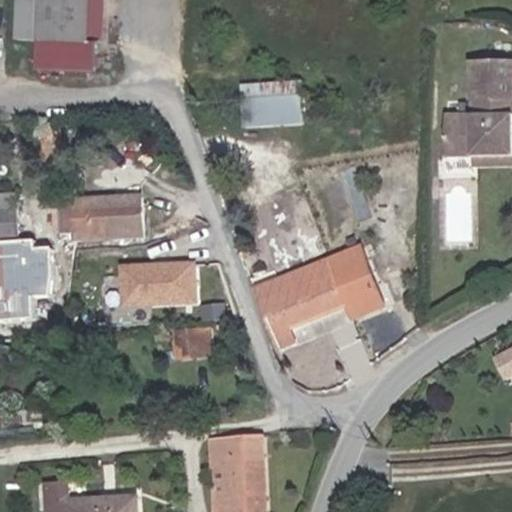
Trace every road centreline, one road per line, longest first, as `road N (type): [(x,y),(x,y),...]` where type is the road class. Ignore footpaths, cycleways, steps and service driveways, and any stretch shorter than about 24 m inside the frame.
road 1 (unclassified): [(328,511),(357,402),(511,316)]
road 2 (unknown): [(511,446),(342,458)]
